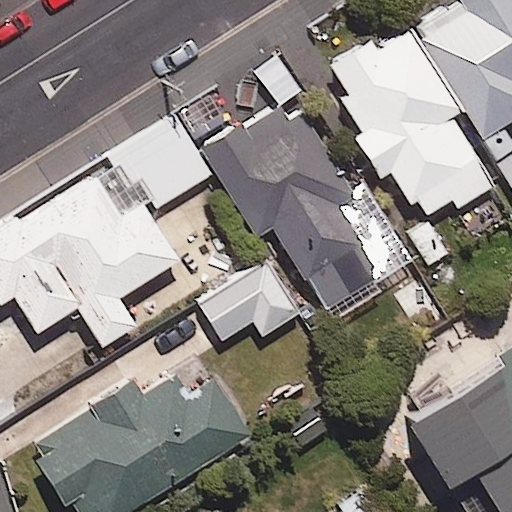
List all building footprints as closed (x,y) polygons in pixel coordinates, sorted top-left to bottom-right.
[(465,114),(511,189),(511,137),(506,127),(511,123),(511,0),(456,0),(459,4),(414,32),(465,114)] [(380,184),(390,178),(409,208),(418,203),(427,218),(451,203),(457,212),(497,187),(456,120),(465,114),(414,32),(382,52),(372,36),(325,65),(344,95),(338,99),(359,134),(352,138),(380,184)] [(280,58),(258,73),(282,106),(304,91),(280,58)] [(291,126),(280,108),(203,155),(255,238),(274,226),(333,322),(379,293),(374,286),(412,262),(362,183),(350,191),(304,117),(291,126)] [(210,176),(173,117),(121,149),(158,208),(210,176)] [(0,305),(13,297),(37,335),(78,310),(102,349),(135,328),(118,301),(178,264),(143,207),(121,221),(94,177),(0,234),(0,305)] [(451,254),(425,220),(406,236),(431,269),(451,254)] [(299,316),(267,262),(197,303),(220,341),(253,322),(262,338),(299,316)] [(24,434),(65,496),(69,494),(80,511),(105,511),(244,421),(195,345),(136,383),(126,367),(24,434)] [(511,511),(511,352),(407,418),(467,511),(511,511)] [(382,511),(363,478),(336,494),(346,511),(382,511)] [(220,511),(205,486),(164,511),(220,511)]
